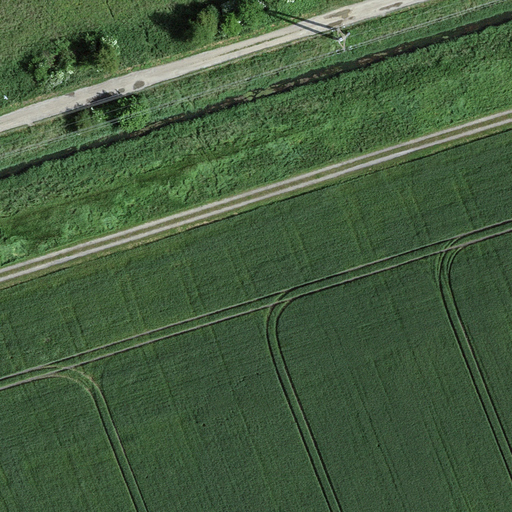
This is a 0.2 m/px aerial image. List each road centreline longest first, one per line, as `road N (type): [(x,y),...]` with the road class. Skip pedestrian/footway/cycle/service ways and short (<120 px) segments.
road 1 (track): [(0,281),(511,120)]
road 2 (track): [(389,0),(0,123)]
